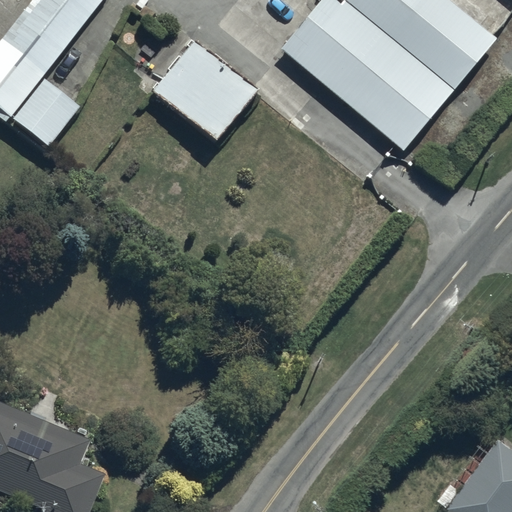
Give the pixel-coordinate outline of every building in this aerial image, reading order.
[(34,0),(0,43),(0,122),(5,127),(107,0),(34,0)] [(391,137),(447,71),(362,0),(304,0),(273,37),(391,137)] [(362,0),(447,71),(481,31),(444,0),(362,0)] [(255,78),(194,26),(158,68),(219,120),(255,78)] [(13,126),(49,154),(80,115),(43,87),(13,126)] [(93,511),(106,482),(80,471),(91,447),(0,408),(0,497),(34,511),(93,511)] [(511,511),(511,452),(501,445),(450,511),(511,511)] [(414,511),(420,504),(403,493),(392,511),(414,511)]
